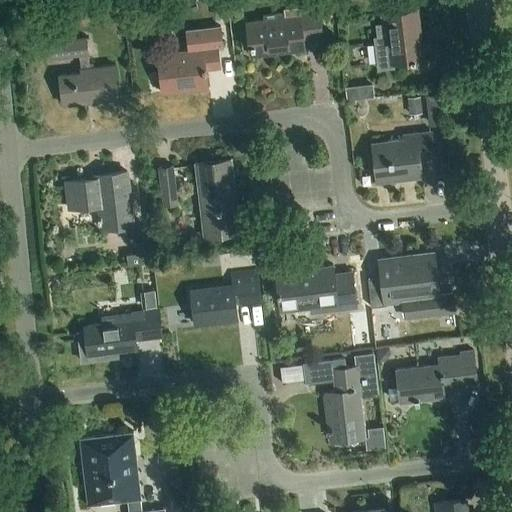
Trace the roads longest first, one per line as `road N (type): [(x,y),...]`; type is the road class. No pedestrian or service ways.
road 1 (residential): [(501,208),(356,223),(344,214),(333,136),(312,118),(10,154)]
road 2 (residential): [(511,464),(283,485),(265,466),(257,394),(236,377),(30,400)]
road 3 (residential): [(30,400),(10,154)]
road 4 (tertiary): [(501,208),(480,0)]
